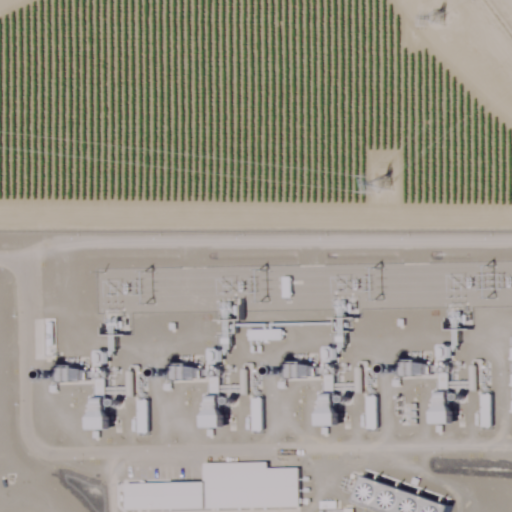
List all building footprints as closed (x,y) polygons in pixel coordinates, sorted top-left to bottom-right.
[(249,339),(283,337),(282,327),(249,329),(249,339)] [(448,373),(440,372),(439,394),(448,395),(448,373)] [(209,427),(224,427),(222,375),(208,376),(209,427)] [(96,378),(96,392),(100,391),(100,398),(93,398),(94,430),(109,429),(107,377),(96,378)] [(323,426),(339,425),(338,392),(321,392),(323,426)] [(492,393),(482,393),(482,426),(492,425),(492,393)] [(454,423),(454,398),(437,398),(437,423),(454,423)] [(148,399),(137,399),(138,432),(149,431),(148,399)] [(377,428),(378,405),(368,405),(367,427),(377,428)] [(205,461),(205,481),(126,482),(127,509),(300,506),(300,467),(269,467),(269,461),(205,461)] [(352,503),(379,511),(452,511),(456,501),(362,471),(352,503)]
